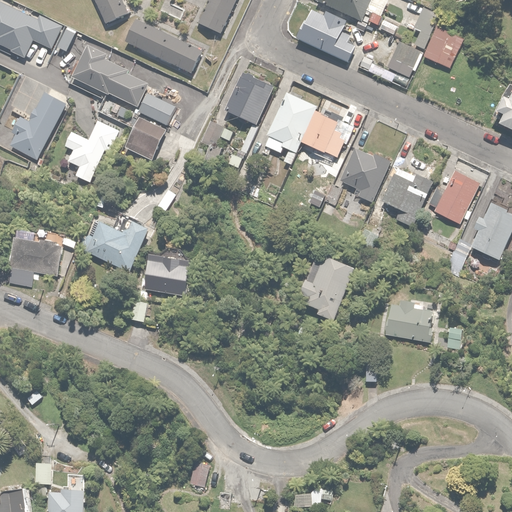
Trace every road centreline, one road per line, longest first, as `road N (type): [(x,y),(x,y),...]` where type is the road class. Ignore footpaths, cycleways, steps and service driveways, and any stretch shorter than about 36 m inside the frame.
road 1 (residential): [(507,430),(467,408),(416,403),(391,408),(304,459),(262,461),(221,437),(185,388),(161,371),(28,316)]
road 2 (residential): [(277,0),(266,29),(277,50),(511,161)]
road 3 (residential): [(507,430),(482,448),(407,461),(395,481),(396,511)]
